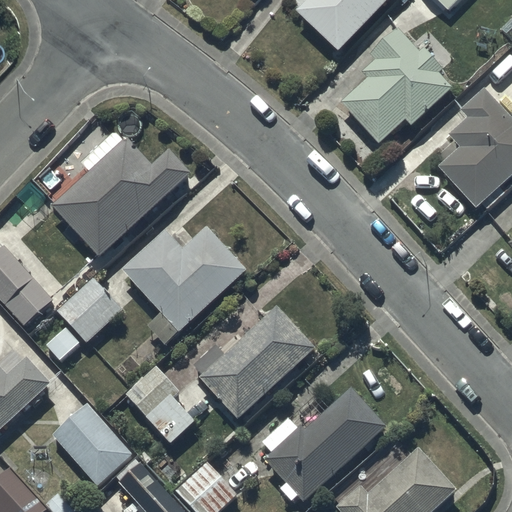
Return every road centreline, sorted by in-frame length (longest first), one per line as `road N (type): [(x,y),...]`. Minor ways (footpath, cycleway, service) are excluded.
road 1 (residential): [(511,401),(348,224),(108,11)]
road 2 (residential): [(0,131),(108,11)]
